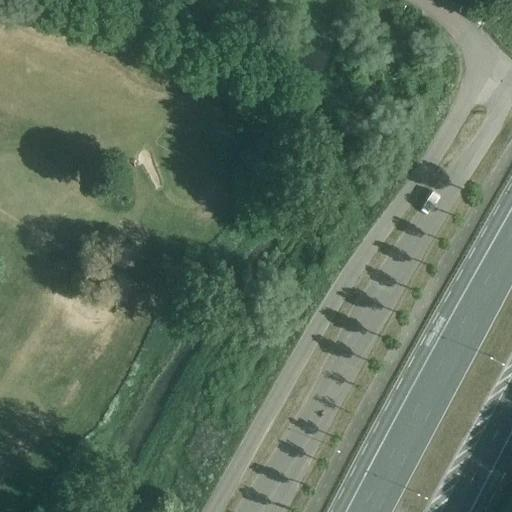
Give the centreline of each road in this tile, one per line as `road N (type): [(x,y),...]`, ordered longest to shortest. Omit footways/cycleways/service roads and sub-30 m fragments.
road 1 (unclassified): [(209,511),(367,247),(423,177),(492,59)]
road 2 (unclassified): [(511,80),(259,511)]
road 3 (primary): [(511,233),(361,511)]
road 4 (primary): [(454,511),(511,403)]
